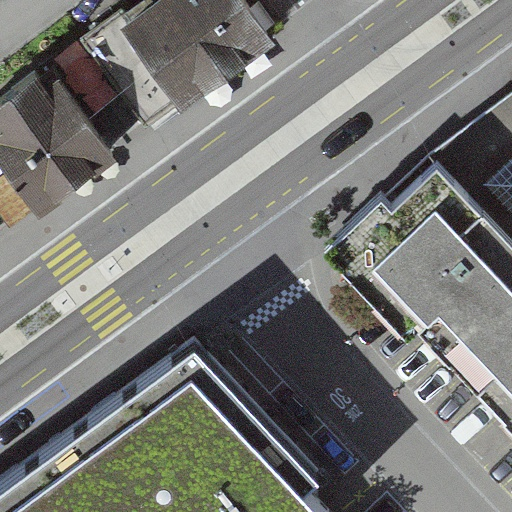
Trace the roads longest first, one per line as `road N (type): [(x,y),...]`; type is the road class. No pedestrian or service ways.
road 1 (tertiary): [(190,211),(453,511)]
road 2 (primary): [(190,211),(0,351)]
road 3 (primary): [(366,80),(190,211)]
road 4 (primary): [(477,0),(366,80)]
